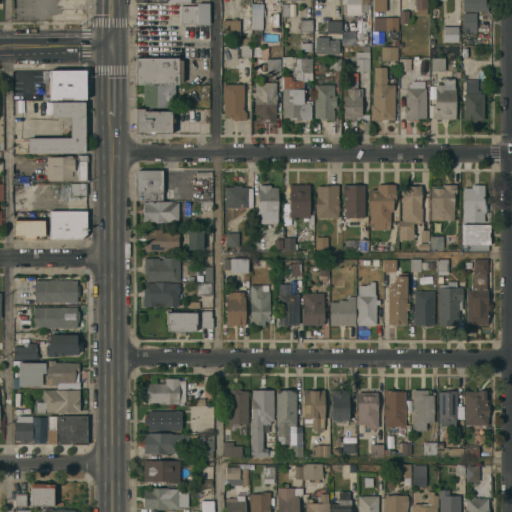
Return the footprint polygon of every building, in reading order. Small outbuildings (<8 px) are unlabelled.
[(346,14),(346,4),(342,4),(342,0),(369,0),(369,4),(370,4),(370,24),(366,24),(366,31),(366,43),(355,43),(355,33),(357,33),(357,14),(346,14)] [(372,0),(373,11),(385,11),(385,0),(372,0)] [(427,0),(427,8),(415,8),(415,0),(427,0)] [(485,0),(485,3),(487,3),(487,11),(462,11),(462,0),(485,0)] [(197,24),(180,24),(179,5),(196,5),(196,3),(209,2),(209,23),(197,23),(197,24)] [(408,23),(399,23),(399,10),(408,10),(408,23)] [(462,12),(476,12),(476,31),(462,31),(462,12)] [(398,30),(397,30),(397,37),(389,37),(389,30),(384,30),(384,16),(398,16),(398,30)] [(312,31),(300,32),(300,19),(312,19),(312,31)] [(239,33),(221,33),(221,20),(239,20),(239,33)] [(341,20),(341,33),(326,33),(326,20),(341,20)] [(458,26),(458,41),(443,41),(443,26),(458,26)] [(315,53),(315,36),(328,36),(328,39),(338,39),(338,53),(315,53)] [(311,42),(311,51),(299,51),(299,42),(311,42)] [(251,45),(251,56),(241,56),(241,45),(251,45)] [(397,46),(397,60),(381,60),(381,46),(397,46)] [(355,51),(369,51),(369,70),(355,70),(355,58),(355,51)] [(295,58),(312,58),(312,81),(303,81),(303,103),(311,103),(311,119),(289,119),(289,117),(282,117),(283,76),(293,76),(293,72),(292,72),(292,66),(284,66),(284,57),(295,57),(295,58)] [(444,71),(431,71),(431,57),(444,57),(444,71)] [(143,84),(136,84),(136,59),(178,58),(178,60),(182,60),(182,69),(185,69),(185,72),(182,72),(182,82),(178,82),(178,84),(175,84),(143,84)] [(280,66),(281,66),(281,71),(267,71),(267,58),(280,58),(280,66)] [(327,58),(341,58),(340,71),(327,71),(327,58)] [(422,58),(422,65),(414,65),(414,70),(399,70),(399,58),(422,58)] [(456,58),(456,71),(445,71),(445,58),(456,58)] [(394,119),(370,119),(370,104),(372,104),(372,84),(374,84),(374,67),(386,67),(386,78),(387,78),(387,81),(386,81),(386,84),(394,84),(394,119)] [(86,98),(49,99),(49,93),(45,93),(45,91),(47,91),(47,81),(49,81),(49,70),(86,70),(86,75),(86,98)] [(344,96),(347,96),(347,88),(348,88),(348,82),(343,82),(343,73),(357,73),(357,88),(362,88),(362,96),(361,96),(361,114),(369,114),(369,119),(356,119),(344,119),(344,116),(344,96)] [(435,118),(434,87),(435,87),(435,84),(443,84),(443,78),(454,78),(454,89),(455,89),(455,118),(435,118)] [(465,79),(477,79),(477,89),(479,89),(479,93),(483,93),(483,119),(464,119),(463,93),(465,93),(465,79)] [(426,117),(418,117),(418,119),(405,119),(405,88),(408,88),(412,81),(424,80),(424,88),(426,88),(426,117)] [(255,97),(252,97),(251,92),(255,92),(255,82),(276,82),(276,94),(277,94),(277,104),(276,104),(275,119),(261,119),(261,114),(254,114),(255,97)] [(175,84),(175,99),(171,99),(171,103),(169,103),(169,107),(144,107),(144,99),(143,99),(143,84),(175,84)] [(243,111),(246,111),(246,119),(231,119),(231,116),(224,116),(224,101),(222,101),(222,84),(244,84),(243,111)] [(314,84),(334,84),(334,95),(336,95),(336,106),(334,106),(334,120),(319,119),(319,118),(314,117),(314,84)] [(51,108),(49,108),(49,102),(51,102),(51,101),(85,101),(85,114),(86,114),(86,130),(85,130),(85,152),(28,153),(28,137),(70,137),(70,117),(51,117),(51,108)] [(155,134),(144,134),(144,133),(136,133),(136,109),(143,109),(144,110),(172,111),(172,117),(174,117),(174,122),(172,122),(171,133),(155,133),(155,134)] [(45,180),(45,174),(43,174),(43,166),(45,166),(45,157),(60,156),(60,155),(86,155),(86,180),(45,180)] [(162,200),(136,199),(136,173),(136,172),(138,170),(139,170),(162,170),(162,200)] [(69,183),(86,183),(86,196),(69,196),(69,183)] [(289,184),(309,184),(309,214),(313,214),(313,223),(307,223),(307,216),(295,216),(295,219),(290,219),(290,216),(289,216),(289,184)] [(338,200),(339,200),(339,209),(338,209),(338,217),(316,217),(316,211),(315,211),(315,195),(316,195),(316,186),(324,186),(324,184),(338,184),(338,200)] [(364,217),(345,217),(345,194),(342,194),(342,184),(364,184),(364,217)] [(369,189),(377,189),(377,184),(395,184),(395,203),(392,203),(392,211),(390,211),(390,224),(389,224),(389,229),(373,229),(373,223),(369,223),(369,189)] [(430,185),(442,185),(442,184),(456,184),(456,193),(453,194),(454,219),(430,219),(430,185)] [(463,187),(471,187),(471,184),(484,184),(484,198),(485,198),(485,201),(487,201),(487,221),(463,221),(463,187)] [(225,187),(233,187),(233,185),(241,185),(241,187),(247,187),(247,188),(252,188),(252,206),(247,206),(247,207),(225,207),(225,187)] [(277,223),(260,223),(260,213),(258,213),(258,185),(270,185),(270,187),(277,187),(277,223)] [(421,185),(421,208),(422,208),(422,222),(413,223),(413,233),(414,233),(414,237),(413,237),(413,239),(399,239),(399,229),(399,219),(402,219),(402,194),(401,194),(401,187),(402,187),(402,185),(421,185)] [(212,200),(212,209),(199,209),(199,200),(212,200)] [(147,202),(147,201),(171,201),(171,202),(178,202),(178,204),(181,204),(181,211),(180,211),(180,214),(178,214),(178,221),(167,221),(167,222),(155,222),(155,221),(143,221),(143,202),(147,202)] [(49,238),(49,211),(86,211),(86,234),(82,238),(49,238)] [(13,235),(13,218),(15,218),(15,220),(41,220),(41,218),(44,218),(44,235),(35,235),(35,238),(22,238),(22,235),(13,235)] [(489,224),(489,244),(463,244),(463,224),(489,224)] [(159,228),(159,231),(178,231),(178,250),(144,250),(144,244),(145,244),(145,231),(145,229),(149,229),(149,228),(159,228)] [(202,249),(187,249),(187,233),(186,233),(186,229),(203,229),(202,249)] [(420,229),(428,229),(428,241),(420,240),(420,229)] [(238,232),(238,246),(225,246),(226,232),(238,232)] [(327,236),(327,249),(315,249),(315,236),(327,236)] [(430,236),(443,236),(443,248),(430,248),(430,236)] [(284,250),(283,250),(283,248),(274,248),(274,240),(275,240),(275,239),(280,239),(280,240),(283,240),(283,237),(284,237),(284,250)] [(294,237),(294,250),(284,250),(284,237),(294,237)] [(359,239),(368,239),(368,251),(359,251),(359,239)] [(145,280),(146,273),(144,273),(144,258),(159,258),(159,259),(162,259),(162,257),(179,257),(179,281),(145,280)] [(247,258),(247,273),(245,273),(245,271),(231,271),(231,269),(223,269),(223,258),(247,258)] [(319,259),(329,259),(329,275),(319,275),(319,259)] [(394,270),(383,270),(383,259),(395,259),(394,270)] [(420,270),(410,271),(410,259),(420,259),(420,270)] [(437,259),(447,259),(447,273),(437,273),(437,259)] [(487,259),(487,272),(474,272),(474,259),(487,259)] [(300,275),(288,275),(288,263),(300,263),(300,275)] [(471,289),(471,273),(486,273),(486,289),(471,289)] [(76,279),(76,285),(78,285),(78,296),(76,296),(76,302),(34,302),(34,280),(76,279)] [(392,279),(403,279),(403,286),(406,286),(406,304),(408,304),(408,309),(406,309),(406,325),(387,325),(387,285),(392,285),(392,279)] [(357,294),(358,294),(358,285),(366,285),(366,284),(369,284),(369,281),(374,281),(374,296),(376,296),(376,324),(357,324),(357,294)] [(437,287),(439,287),(439,284),(447,284),(447,281),(456,281),(456,287),(462,287),(462,300),(461,300),(461,309),(458,309),(458,314),(464,314),(464,324),(453,324),(453,325),(438,325),(437,287)] [(165,306),(165,303),(156,303),(156,306),(143,306),(143,290),(145,290),(145,282),(154,282),(169,282),(179,282),(179,293),(178,293),(178,306),(165,306)] [(211,294),(197,295),(197,283),(210,282),(211,294)] [(278,294),(279,294),(279,283),(290,283),(290,293),(298,293),(298,324),(278,325),(278,294)] [(269,305),(274,305),(274,318),(269,318),(269,320),(264,320),(264,324),(250,324),(250,284),(268,284),(268,290),(269,290),(269,305)] [(466,289),(475,289),(475,291),(487,291),(487,303),(484,303),(484,310),(487,310),(487,324),(466,324),(466,289)] [(226,325),(226,296),(227,296),(227,291),(243,291),(243,296),(245,296),(245,311),(245,319),(245,325),(226,325)] [(413,291),(433,291),(433,325),(413,325),(413,291)] [(323,324),(303,324),(302,292),(323,292),(323,324)] [(355,325),(329,325),(329,302),(338,302),(338,300),(347,300),(347,296),(355,296),(355,325)] [(76,307),(76,311),(79,311),(79,321),(76,321),(76,327),(33,327),(33,307),(76,307)] [(201,310),(211,310),(211,316),(212,317),(212,327),(201,327),(201,310)] [(196,312),(196,323),(195,323),(195,331),(184,331),(184,335),(179,335),(179,331),(168,331),(168,323),(166,323),(166,312),(196,312)] [(63,354),(63,355),(58,355),(58,356),(48,356),(48,354),(45,354),(45,345),(48,345),(48,334),(59,334),(59,333),(63,333),(64,334),(76,334),(76,336),(80,336),(80,342),(81,342),(81,350),(78,350),(78,354),(63,354)] [(13,346),(23,346),(23,342),(28,342),(28,343),(36,343),(36,354),(38,354),(38,358),(36,358),(36,359),(13,359),(13,346)] [(70,362),(78,362),(78,364),(79,364),(79,370),(78,370),(78,381),(75,380),(75,381),(68,381),(68,382),(57,382),(57,384),(46,384),(46,383),(43,383),(43,381),(41,381),(41,385),(25,385),(25,386),(18,386),(18,362),(19,362),(19,360),(31,360),(31,362),(45,362),(45,373),(46,373),(46,360),(55,360),(55,362),(70,362)] [(165,383),(165,378),(178,378),(178,380),(185,380),(185,393),(189,391),(191,398),(185,402),(178,402),(178,403),(163,403),(163,402),(147,402),(147,395),(144,395),(144,389),(147,389),(147,383),(165,383)] [(79,389),(79,411),(44,411),(44,413),(35,413),(35,401),(42,401),(42,389),(79,389)] [(247,423),(228,423),(228,412),(227,412),(227,401),(228,401),(228,389),(241,389),(241,390),(247,390),(247,423)] [(273,420),(270,420),(270,424),(262,424),(262,448),(267,448),(267,456),(250,456),(250,418),(252,418),(252,389),(273,389),(273,420)] [(303,389),(324,390),(324,419),(323,419),(323,430),(320,430),(320,431),(311,431),(311,424),(304,424),(304,422),(303,422),(303,419),(303,389)] [(411,389),(427,389),(427,395),(433,395),(433,422),(425,422),(425,430),(411,430),(411,389)] [(480,390),(480,389),(487,389),(487,404),(488,404),(488,416),(487,416),(487,424),(465,425),(465,391),(480,390)] [(295,426),(291,426),(291,432),(289,432),(289,443),(277,443),(277,426),(275,426),(275,390),(295,390),(295,426)] [(331,390),(348,390),(348,403),(349,403),(349,412),(348,419),(340,419),(340,421),(337,421),(337,419),(331,419),(331,390)] [(384,414),(384,402),(384,403),(384,390),(394,390),(394,391),(405,391),(405,403),(406,403),(406,414),(405,414),(405,426),(394,426),(394,427),(390,427),(390,426),(384,426),(384,414)] [(438,391),(445,391),(445,390),(456,390),(456,406),(464,406),(464,418),(456,418),(456,420),(455,420),(455,425),(439,425),(439,421),(438,421),(438,391)] [(357,392),(377,392),(377,427),(366,427),(366,426),(363,426),(363,424),(357,424),(357,392)] [(181,410),(181,429),(147,429),(147,423),(144,423),(144,416),(147,416),(147,410),(181,410)] [(14,421),(16,421),(16,416),(32,416),(32,440),(26,440),(26,443),(20,443),(20,440),(14,440),(14,421)] [(86,416),(86,443),(56,443),(47,443),(47,429),(47,416),(86,416)] [(147,433),(147,432),(171,432),(171,433),(178,433),(189,433),(189,434),(198,434),(198,445),(189,445),(189,443),(187,443),(187,459),(176,459),(176,453),(167,453),(167,454),(156,453),(143,453),(143,433),(147,433)] [(213,440),(213,449),(212,449),(212,459),(202,459),(202,451),(206,451),(206,440),(213,440)] [(233,441),(233,445),(243,445),(243,456),(223,455),(223,447),(223,441),(233,441)] [(354,442),(354,453),(342,453),(342,442),(354,442)] [(410,454),(401,454),(401,451),(398,452),(398,443),(401,443),(401,442),(410,442),(410,454)] [(424,442),(436,442),(436,454),(423,454),(424,442)] [(302,455),(291,455),(291,445),(302,444),(302,455)] [(329,456),(311,456),(311,446),(316,446),(316,444),(329,444),(329,456)] [(383,456),(370,456),(370,444),(383,444),(383,456)] [(478,445),(478,456),(465,456),(465,444),(478,445)] [(443,449),(443,447),(463,447),(463,456),(443,456),(436,456),(436,449),(443,449)] [(179,460),(179,482),(165,482),(165,481),(143,480),(143,459),(179,460)] [(226,466),(239,466),(239,463),(249,463),(249,468),(239,468),(239,480),(235,480),(235,478),(226,478),(226,466)] [(322,464),(322,479),(318,479),(318,482),(314,482),(314,478),(303,478),(303,463),(322,464)] [(410,476),(397,476),(397,464),(410,464),(410,476)] [(456,464),(464,464),(464,475),(456,475),(456,464)] [(262,465),(274,465),(274,478),(273,478),(273,483),(263,483),(263,478),(262,478),(262,465)] [(425,486),(412,486),(412,465),(425,465),(425,486)] [(465,466),(478,466),(478,473),(479,473),(479,476),(478,476),(478,480),(471,480),(471,482),(468,482),(468,480),(465,480),(465,466)] [(31,505),(31,487),(30,487),(30,483),(44,483),(44,484),(54,484),(54,487),(53,487),(53,505),(31,505)] [(143,488),(148,488),(148,487),(168,487),(168,488),(179,488),(179,490),(188,490),(188,506),(179,506),(179,508),(168,508),(168,509),(156,509),(156,508),(143,508),(143,488)] [(277,511),(277,487),(302,487),(302,494),(298,497),(298,503),(299,503),(299,511),(277,511)] [(460,511),(439,511),(439,498),(438,498),(438,489),(449,489),(449,495),(460,495),(460,511)] [(270,511),(249,511),(249,493),(261,493),(261,491),(270,491),(270,511)] [(330,511),(330,503),(338,503),(338,499),(338,491),(349,491),(349,499),(351,499),(351,511),(330,511)] [(437,507),(436,511),(412,511),(412,503),(427,504),(427,499),(426,499),(426,497),(427,497),(427,491),(433,491),(433,495),(437,495),(437,507)] [(14,493),(26,493),(26,496),(28,496),(28,498),(26,498),(26,505),(14,505),(14,493)] [(305,511),(305,502),(317,502),(317,496),(319,496),(319,493),(328,493),(328,502),(329,502),(329,511),(305,511)] [(245,511),(225,511),(225,500),(226,500),(226,498),(236,498),(236,495),(244,495),(244,500),(245,500),(245,511)] [(378,511),(357,511),(357,495),(378,495),(378,511)] [(384,511),(384,495),(407,495),(407,507),(407,511),(384,511)] [(465,511),(465,498),(466,498),(466,496),(470,496),(470,497),(475,497),(475,498),(487,498),(487,508),(489,508),(488,511),(465,511)] [(213,511),(201,511),(201,500),(213,500),(213,511)]
